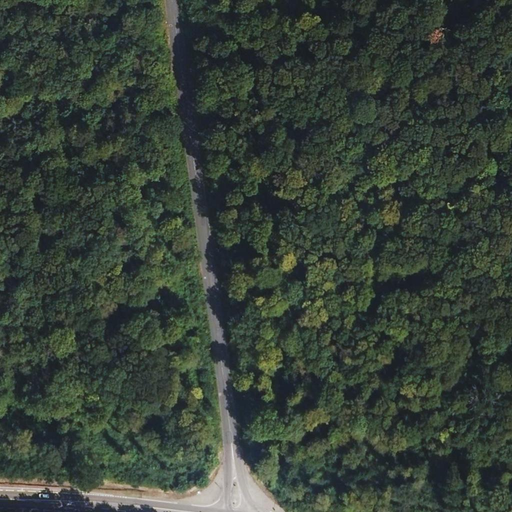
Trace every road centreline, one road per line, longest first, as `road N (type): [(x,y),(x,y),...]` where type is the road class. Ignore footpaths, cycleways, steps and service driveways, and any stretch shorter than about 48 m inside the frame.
road 1 (tertiary): [(175,0),(232,442)]
road 2 (primary): [(180,511),(0,498)]
